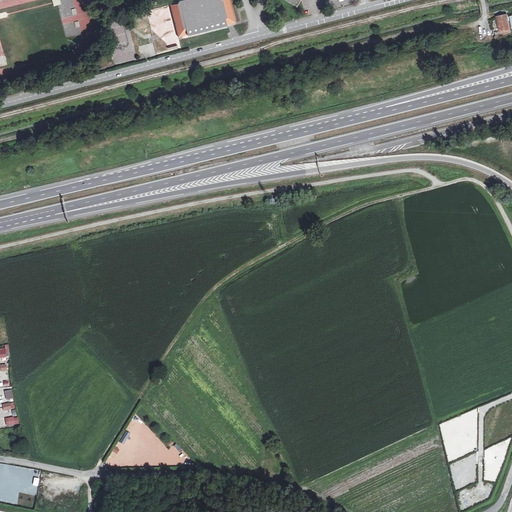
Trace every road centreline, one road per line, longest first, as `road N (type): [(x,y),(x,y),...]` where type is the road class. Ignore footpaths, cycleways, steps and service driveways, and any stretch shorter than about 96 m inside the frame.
road 1 (track): [(0,119),(464,0)]
road 2 (motorway): [(56,210),(511,98)]
road 3 (trunk): [(56,210),(401,158),(455,160),(511,185)]
road 4 (track): [(439,185),(423,172),(391,171),(185,205),(0,248)]
road 5 (tertiary): [(0,102),(401,0)]
road 6 (motorway): [(384,111),(0,204)]
road 7 (track): [(350,209),(201,300),(93,474)]
road 8 (unclassified): [(0,459),(93,474),(207,476),(331,511)]
road 9 (unclassified): [(511,230),(498,202),(468,179),(350,209)]
road 10 (trunk): [(511,68),(384,111)]
road 11 (motorway): [(511,79),(384,111)]
